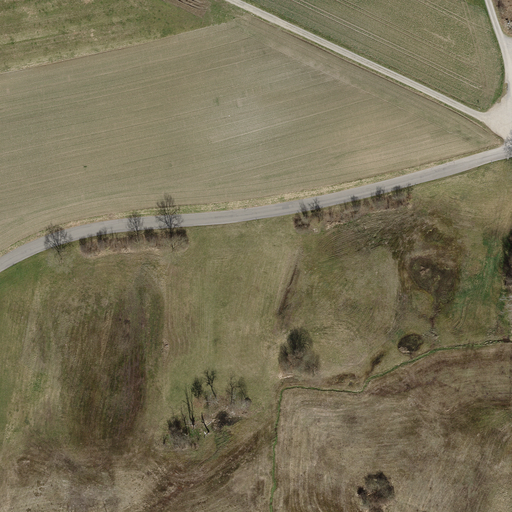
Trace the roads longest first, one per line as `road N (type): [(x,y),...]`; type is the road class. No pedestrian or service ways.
road 1 (residential): [(511,151),(277,209),(98,227),(0,265)]
road 2 (track): [(511,141),(492,119),(227,0)]
